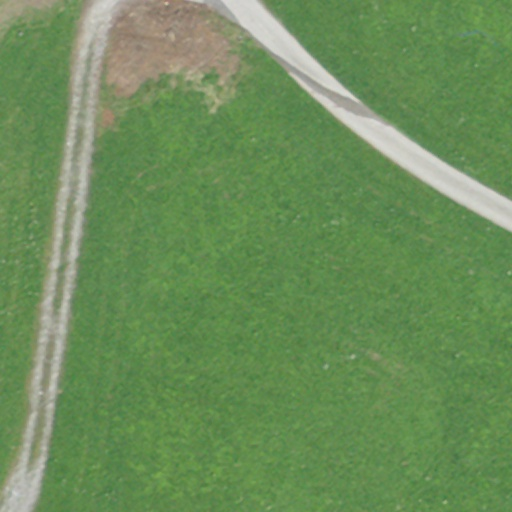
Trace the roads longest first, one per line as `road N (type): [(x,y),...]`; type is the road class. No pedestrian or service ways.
road 1 (track): [(115,0),(90,62),(39,416),(15,511)]
road 2 (track): [(232,0),(357,119),(418,164),(511,215)]
